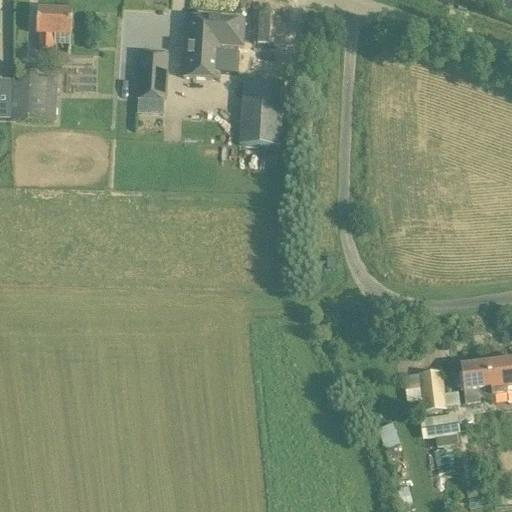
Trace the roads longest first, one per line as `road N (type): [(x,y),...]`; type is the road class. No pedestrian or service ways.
road 1 (unknown): [(356,8),(341,107),(345,230),(362,275),(376,288),(407,290),(511,284)]
road 2 (unclassified): [(511,58),(329,0)]
